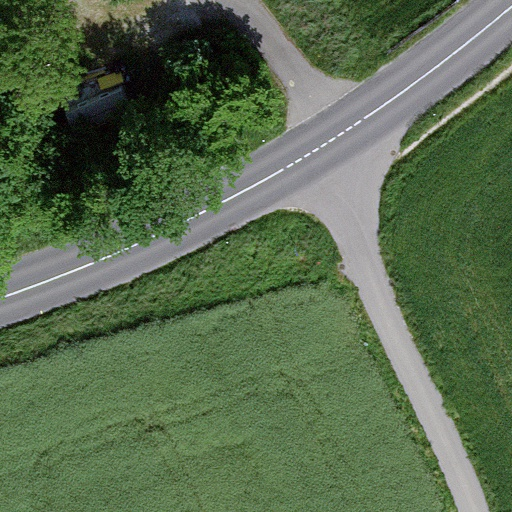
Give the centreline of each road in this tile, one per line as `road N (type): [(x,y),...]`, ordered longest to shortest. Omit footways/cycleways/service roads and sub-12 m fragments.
road 1 (residential): [(342,132),(376,290),(473,511)]
road 2 (tertiary): [(342,132),(150,237),(0,297)]
road 3 (tertiary): [(511,6),(342,132)]
